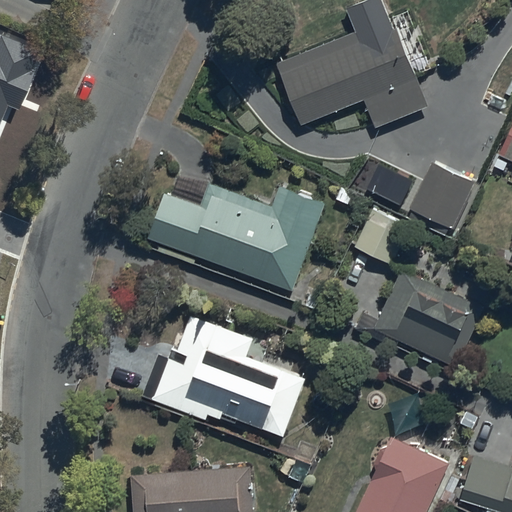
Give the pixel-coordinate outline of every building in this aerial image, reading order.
[(278,52),(302,117),(364,94),(374,121),(432,99),(398,7),(278,52)] [(0,36),(0,123),(8,105),(18,110),(42,51),(1,34),(0,36)] [(511,123),(500,148),(511,153),(511,123)] [(433,154),(410,201),(455,223),(478,176),(433,154)] [(180,165),(172,187),(165,184),(149,229),(296,283),(329,193),(280,175),(272,198),(230,183),(180,165)] [(374,200),(355,240),(393,258),(412,218),(374,200)] [(396,342),(401,332),(459,359),(487,299),(404,261),(380,313),(364,305),(355,323),(396,342)] [(144,389),(220,418),(225,406),(285,430),(308,371),(249,348),(256,331),(192,307),(178,343),(173,341),(170,351),(160,347),(144,389)] [(429,417),(420,387),(389,397),(398,426),(429,417)] [(423,511),(450,454),(393,428),(354,511),(423,511)] [(511,457),(473,446),(459,494),(511,509),(511,457)] [(256,511),(254,458),(133,465),(136,511),(256,511)]
